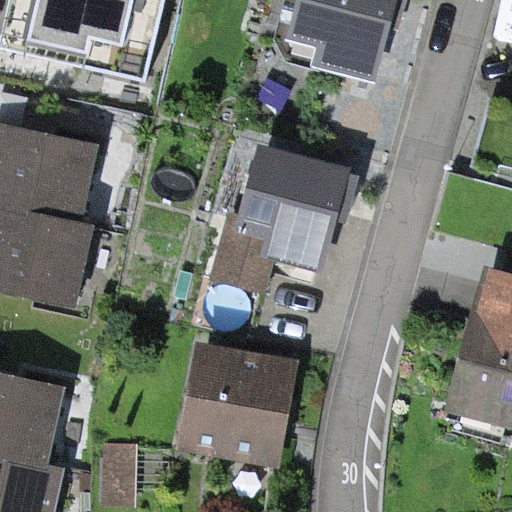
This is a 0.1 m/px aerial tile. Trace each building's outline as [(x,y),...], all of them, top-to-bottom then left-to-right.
[(10,0),(0,47),(0,49),(147,82),(164,0),(10,0)] [(290,0),(277,48),(370,73),(386,17),(393,19),(400,21),(406,0),(290,0)] [(511,177),(511,105),(491,100),(473,167),(511,177)] [(0,129),(0,209),(80,226),(96,149),(48,140),(0,129)] [(266,155),(247,223),(276,231),(276,234),(322,247),(330,218),(344,222),(350,202),(356,180),(266,155)] [(511,240),(511,190),(447,173),(431,231),(509,252),(511,240)] [(80,226),(0,209),(0,287),(28,293),(76,303),(91,228),(80,226)] [(276,231),(247,223),(233,219),(218,275),(261,287),(276,234),(276,231)] [(511,286),(495,281),(461,403),(511,417),(511,286)] [(206,356),(190,442),(270,457),(280,408),(287,371),(206,356)] [(16,382),(0,378),(0,457),(45,468),(63,392),(16,382)] [(106,446),(104,504),(131,505),(133,447),(106,446)] [(45,468),(0,457),(0,511),(48,511),(57,470),(45,468)]
